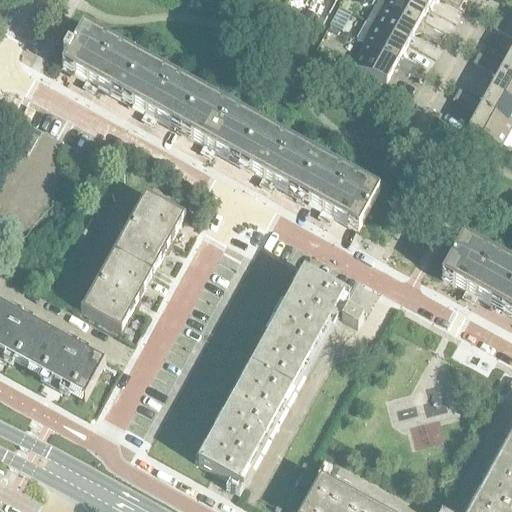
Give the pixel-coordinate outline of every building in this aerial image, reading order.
[(421,30),(418,35),(429,41),(431,36),(434,31),(424,26),(422,21),(427,11),(407,0),(379,0),(378,2),(375,1),(373,4),(421,30)] [(436,0),(407,0),(427,11),(433,1),(436,0)] [(464,2),(461,0),(451,0),(449,5),(459,11),(464,2)] [(374,9),(366,23),(408,46),(413,36),(418,35),(421,30),(373,4),(371,7),(374,9)] [(343,23),(334,18),(329,27),(338,32),(343,23)] [(503,35),(508,26),(498,20),(492,30),(503,35)] [(402,56),(408,46),(366,23),(356,42),(365,47),(401,66),(404,61),(402,56)] [(511,28),(508,26),(503,35),(511,40),(511,28)] [(97,90),(120,103),(142,64),(83,31),(71,52),(67,50),(63,58),(67,60),(61,70),(86,83),(82,91),(93,97),(97,90)] [(434,31),(431,36),(429,41),(439,47),(444,37),(434,31)] [(409,77),(412,72),(414,67),(404,61),(401,66),(365,47),(353,68),(345,64),(339,75),(361,87),(367,76),(385,86),(392,74),(397,73),(408,78),(409,77)] [(473,66),(483,71),(488,62),(478,56),(473,66)] [(499,68),(496,72),(511,81),(511,57),(509,56),(504,66),(499,68)] [(499,68),(488,62),(483,71),(493,77),(495,82),(489,92),(511,104),(511,81),(496,72),(499,68)] [(173,81),(142,64),(120,103),(145,116),(141,124),(152,130),(156,123),(179,135),(201,97),(173,81)] [(414,67),(412,72),(409,77),(419,82),(424,73),(414,67)] [(463,107),(468,98),(458,92),(453,101),(463,107)] [(484,102),(479,103),(476,108),(480,110),(511,127),(511,104),(489,92),(484,102)] [(260,130),(201,97),(179,135),(203,149),(200,156),(210,162),(214,155),(239,168),(260,130)] [(479,103),(468,98),(463,107),(462,109),(472,115),(476,108),(479,103)] [(500,150),(511,128),(511,127),(480,110),(468,131),(500,150)] [(319,162),(260,130),(239,168),(263,182),(259,189),(270,195),(274,188),(298,201),(319,162)] [(28,154),(26,157),(27,158),(37,141),(32,138),(26,135),(24,139),(25,139),(19,149),(28,154)] [(379,195),(319,162),(298,201),(321,214),(317,222),(328,228),(332,220),(357,234),(379,195)] [(144,200),(112,257),(153,280),(185,222),(144,200)] [(511,291),(511,269),(462,241),(440,280),(466,294),(463,300),(472,305),(475,300),(500,313),(511,291)] [(121,338),(140,303),(153,280),(112,257),(80,315),(121,338)] [(242,492),(243,493),(339,317),(343,319),(341,323),(357,332),(363,321),(347,312),(346,313),(342,311),(348,301),(303,276),(198,468),(214,476),(231,486),(227,492),(239,499),(242,492)] [(511,291),(500,313),(511,319),(511,291)] [(49,335),(0,307),(0,357),(28,373),(49,335)] [(28,373),(51,386),(84,404),(105,366),(49,335),(28,373)] [(511,511),(511,436),(470,511),(511,511)] [(302,511),(374,511),(319,481),(302,511)]
